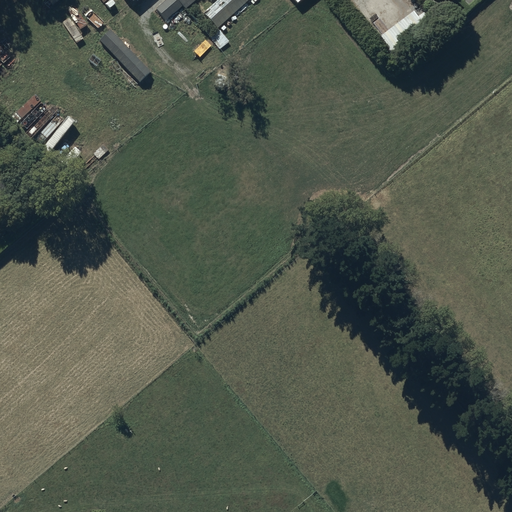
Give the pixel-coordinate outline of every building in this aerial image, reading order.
[(166,0),(156,9),(166,21),(183,6),(186,9),(196,0),(166,0)] [(217,0),(204,13),(218,28),(249,0),(217,0)] [(30,1),(16,14),(39,39),(38,40),(44,45),(48,42),(51,45),(62,35),(30,1)] [(151,72),(111,29),(99,40),(140,83),(151,72)] [(72,67),(57,81),(90,116),(104,102),(72,67)] [(194,83),(174,99),(173,97),(164,105),(165,107),(153,117),(164,130),(205,96),(194,83)] [(13,174),(0,172),(0,190),(12,192),(13,174)]
